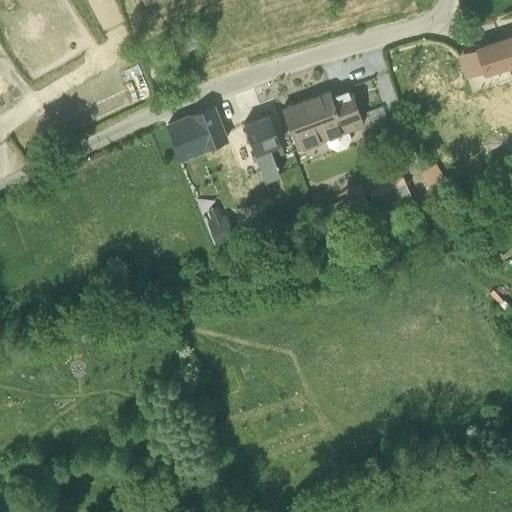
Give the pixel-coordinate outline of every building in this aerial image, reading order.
[(208,24),(159,43),(165,58),(214,39),(208,24)] [(511,35),(463,51),(471,75),(485,70),(486,72),(511,62),(511,35)] [(365,124),(357,104),(350,85),(331,92),(330,90),(282,108),(298,149),(365,124)] [(237,165),(221,123),(214,105),(188,115),(202,150),(212,175),(237,165)] [(281,143),(277,131),(270,113),(244,122),(264,177),(280,172),(271,147),(281,143)] [(182,158),(202,150),(188,115),(168,123),(182,158)] [(405,180),(371,195),(382,221),(417,207),(405,180)] [(365,196),(349,203),(355,219),(371,213),(365,196)] [(233,233),(225,215),(216,219),(208,222),(215,240),(233,233)]
